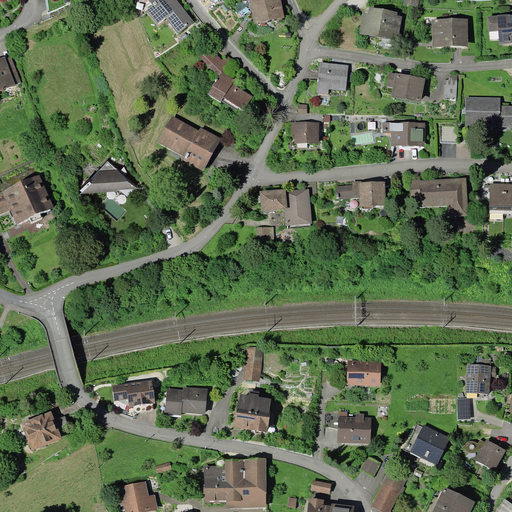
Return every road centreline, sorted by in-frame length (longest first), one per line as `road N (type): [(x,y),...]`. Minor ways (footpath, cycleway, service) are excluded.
road 1 (residential): [(364,511),(320,468),(82,403),(47,302)]
road 2 (residential): [(253,177),(511,166)]
road 3 (residential): [(47,302),(69,284),(201,240),(253,177)]
road 4 (residential): [(307,50),(410,66),(511,63)]
road 5 (residential): [(187,0),(285,103)]
